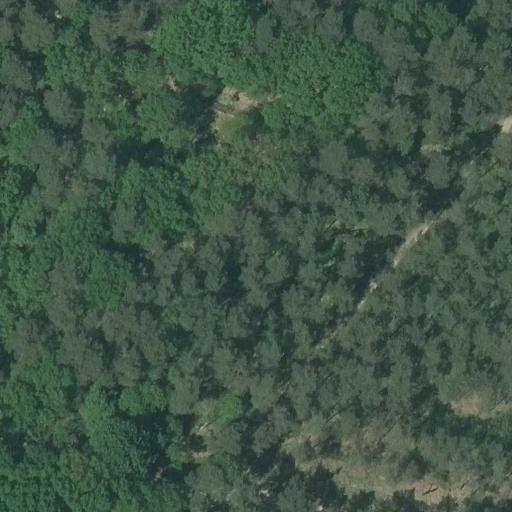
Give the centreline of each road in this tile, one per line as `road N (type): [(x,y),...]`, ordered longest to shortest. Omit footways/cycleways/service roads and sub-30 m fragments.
road 1 (track): [(291,376),(511,105)]
road 2 (track): [(0,454),(307,511)]
road 3 (track): [(291,376),(226,498)]
